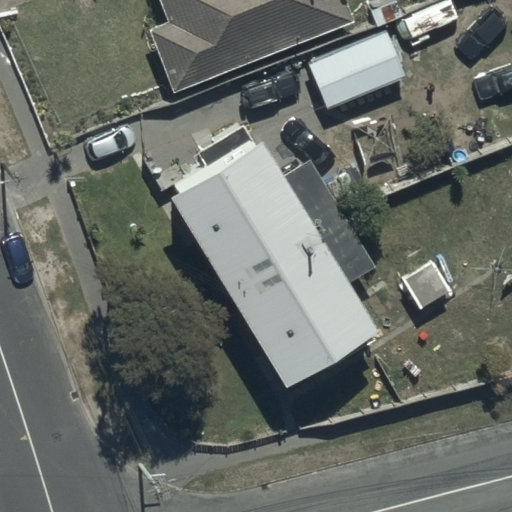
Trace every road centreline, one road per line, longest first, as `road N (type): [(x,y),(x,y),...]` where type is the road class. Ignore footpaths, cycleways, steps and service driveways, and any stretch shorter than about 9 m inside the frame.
road 1 (tertiary): [(0,354),(50,511)]
road 2 (residential): [(382,511),(511,476)]
